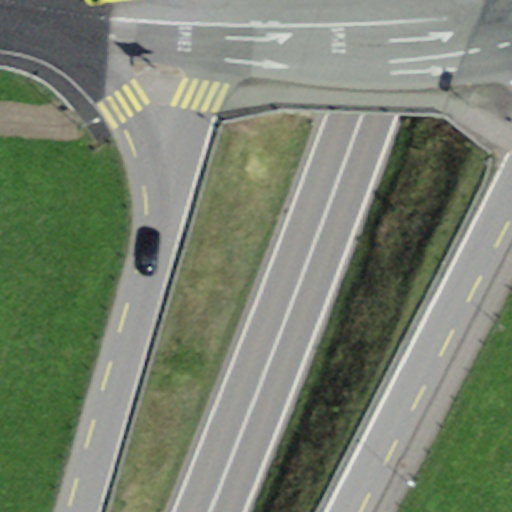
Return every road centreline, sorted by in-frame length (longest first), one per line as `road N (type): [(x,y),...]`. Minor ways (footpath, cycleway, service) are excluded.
road 1 (secondary): [(404,0),(210,511)]
road 2 (secondary): [(350,511),(511,198)]
road 3 (secondary): [(171,189),(81,511)]
road 4 (secondary): [(219,25),(511,15)]
road 5 (secondary): [(54,12),(93,52),(171,189)]
road 6 (secondary): [(219,25),(171,189)]
road 7 (secondary): [(54,12),(219,25)]
